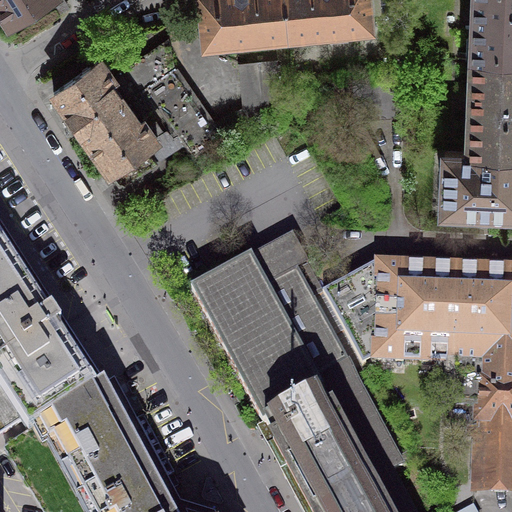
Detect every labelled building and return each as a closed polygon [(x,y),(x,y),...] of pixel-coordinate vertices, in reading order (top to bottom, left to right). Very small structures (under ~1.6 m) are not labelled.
[(0,0),(0,9),(9,24),(47,0),(0,0)] [(288,34),(284,0),(201,0),(206,42),(288,34)] [(284,0),(288,34),(370,25),(368,0),(284,0)] [(466,58),(469,58),(511,59),(511,0),(475,0),(474,38),(467,37),(466,58)] [(175,66),(169,39),(142,58),(115,77),(115,78),(111,81),(126,101),(146,87),(175,66)] [(392,115),(409,115),(410,76),(416,76),(417,57),(411,57),(411,56),(394,55),(393,74),(352,78),(357,118),(375,116),(392,115)] [(82,132),(126,101),(111,81),(115,78),(115,77),(109,70),(101,58),(53,92),(82,132)] [(469,153),(511,154),(511,59),(469,58),(469,59),(479,59),(478,78),(472,78),(470,134),(475,134),(475,152),(469,152),(469,153)] [(276,61),(243,64),(245,90),(247,106),(241,110),(248,121),(280,105),(276,61)] [(176,68),(175,66),(146,87),(159,105),(180,136),(194,156),(248,121),(241,110),(214,127),(174,69),(176,68)] [(146,87),(126,101),(82,132),(118,183),(124,184),(157,163),(151,154),(146,147),(158,138),(156,136),(163,131),(156,121),(149,126),(144,119),(140,122),(138,120),(159,105),(146,87)] [(511,154),(469,153),(469,152),(445,151),(442,203),(463,204),(462,209),(497,210),(507,211),(507,206),(511,205),(511,154)] [(412,511),(391,472),(402,465),(402,464),(412,458),(363,366),(323,293),(293,236),(191,290),(228,358),(263,424),(265,423),(312,511),(412,511)] [(0,435),(32,415),(40,427),(95,392),(56,331),(58,330),(54,325),(51,319),(49,321),(0,245),(0,435)] [(511,270),(454,268),(375,265),(323,293),(363,366),(375,360),(448,363),(445,427),(477,429),(475,491),(511,492),(511,270)] [(170,511),(138,453),(103,387),(95,392),(40,427),(5,450),(43,511),(170,511)]
